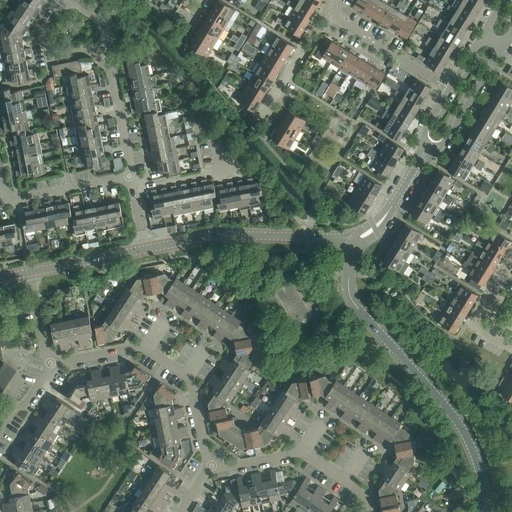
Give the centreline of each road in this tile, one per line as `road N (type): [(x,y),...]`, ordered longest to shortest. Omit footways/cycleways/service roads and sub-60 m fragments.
road 1 (tertiary): [(481,511),(470,444),(349,293),(354,242)]
road 2 (residential): [(211,466),(186,375),(143,346),(50,363)]
road 3 (tertiary): [(354,242),(229,235),(144,249)]
road 4 (residential): [(366,511),(352,485),(302,454),(211,466)]
road 5 (residential): [(132,187),(227,171),(203,129)]
road 6 (residential): [(97,50),(106,29),(80,3),(66,3),(44,33),(49,61)]
road 7 (residential): [(450,89),(333,14)]
road 8 (tertiary): [(420,159),(446,139),(502,51)]
road 9 (residential): [(129,175),(111,70),(97,50)]
road 10 (residential): [(257,119),(333,14)]
road 11 (residential): [(129,175),(6,200)]
